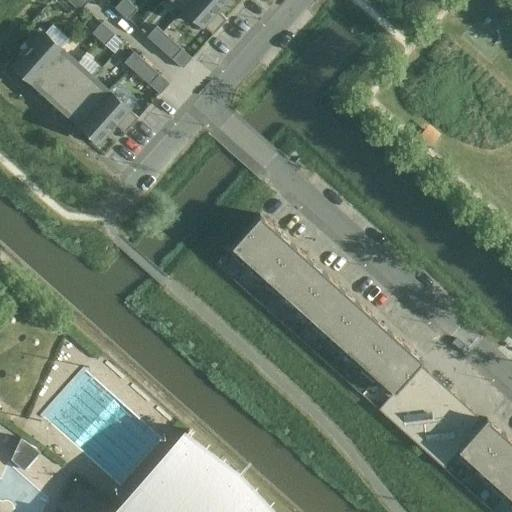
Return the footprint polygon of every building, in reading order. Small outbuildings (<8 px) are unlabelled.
[(68,0),(79,9),(87,0),(68,0)] [(128,0),(120,0),(115,6),(121,12),(130,2),(128,0)] [(189,0),(184,7),(213,33),(226,18),(216,8),(223,0),(189,0)] [(130,2),(121,12),(128,18),(137,7),(130,2)] [(101,21),(92,31),(98,37),(107,27),(101,21)] [(162,31),(156,25),(147,35),(153,41),(162,31)] [(56,43),(38,27),(25,42),(28,45),(10,66),(24,79),(26,75),(56,43)] [(114,33),(107,27),(98,37),(105,43),(114,33)] [(181,47),(162,31),(153,41),(172,57),(181,47)] [(76,61),(56,43),(26,75),(47,94),(76,61)] [(139,56),(133,50),(124,60),(130,66),(139,56)] [(158,73),(139,56),(130,66),(149,83),(158,73)] [(93,75),(76,61),(47,94),(63,108),(93,75)] [(114,94),(93,75),(63,108),(84,127),(114,94)] [(138,116),(114,94),(84,127),(81,130),(95,143),(114,122),(125,131),(138,116)] [(248,261),(277,229),(260,214),(231,246),(248,261)] [(277,229),(248,261),(264,275),(293,243),(277,229)] [(293,243),(264,275),(280,290),(309,257),(293,243)] [(309,257),(280,290),(296,304),(325,272),(309,257)] [(325,272),(296,304),(312,319),(341,286),(325,272)] [(341,286),(312,319),(328,333),(357,301),(341,286)] [(357,301),(328,333),(345,347),(373,315),(357,301)] [(373,315),(345,347),(361,362),(389,330),(373,315)] [(389,330),(361,362),(377,376),(405,344),(389,330)] [(422,359),(405,344),(377,376),(393,391),(394,391),(420,362),(422,359)] [(483,420),(420,362),(394,391),(393,391),(378,408),(443,466),(459,450),(457,449),(483,420)] [(474,464),(503,432),(486,417),(483,420),(457,449),(459,450),(474,464)] [(268,511),(232,479),(239,472),(237,471),(231,478),(184,436),(191,429),(189,427),(181,436),(113,511),(268,511)] [(511,439),(503,432),(474,464),(490,478),(511,454),(511,439)] [(22,463),(32,452),(20,443),(23,437),(21,437),(12,456),(27,470),(29,468),(22,463)] [(511,454),(490,478),(507,493),(511,486),(511,454)]
